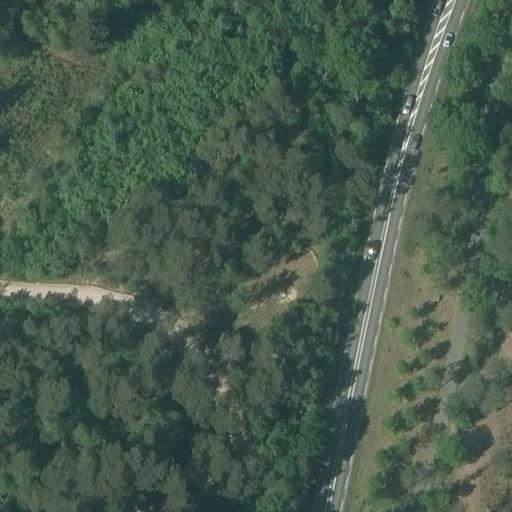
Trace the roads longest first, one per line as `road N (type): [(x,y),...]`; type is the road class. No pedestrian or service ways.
road 1 (unclassified): [(416,511),(440,439),(466,299),(493,47),(506,0)]
road 2 (track): [(249,511),(240,447),(191,351),(162,322),(119,298),(0,290)]
road 3 (primary): [(330,511),(387,232)]
road 4 (primary): [(387,232),(466,0)]
road 5 (primary): [(448,0),(387,232)]
